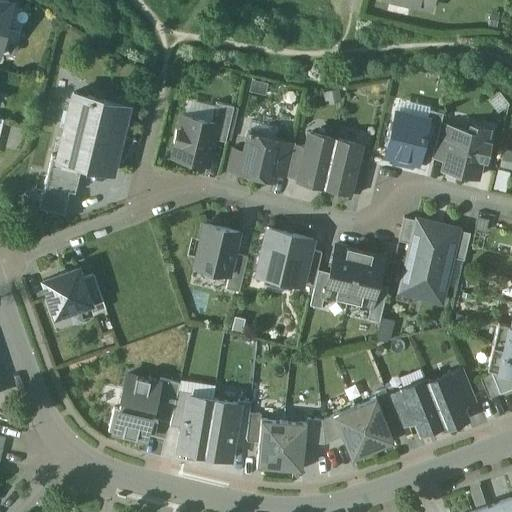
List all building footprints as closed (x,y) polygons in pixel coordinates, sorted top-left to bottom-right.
[(0,0),(0,28),(5,29),(11,2),(0,0)] [(128,105),(73,92),(58,155),(57,158),(76,162),(112,171),(128,105)] [(234,106),(216,102),(212,120),(218,122),(214,138),(225,141),(234,106)] [(443,112),(429,109),(427,118),(428,119),(422,144),(434,147),(440,123),(443,112)] [(427,118),(397,111),(394,121),(389,124),(387,135),(390,139),(386,155),(417,162),(422,144),(428,119),(427,118)] [(212,120),(183,114),(180,129),(177,128),(173,142),(176,142),(173,157),(207,165),(214,138),(218,122),(212,120)] [(452,126),(440,123),(434,147),(432,157),(444,160),(452,126)] [(489,129),(470,124),(469,130),(452,126),(444,160),(442,168),(478,177),(489,129)] [(283,140),(248,131),(244,150),(238,173),(273,181),(275,173),(283,140)] [(335,138),(310,132),(306,146),(299,178),(299,179),(324,185),(335,138)] [(360,144),(335,138),(324,185),(349,191),(349,189),(356,158),(360,144)] [(295,142),(283,140),(275,173),(287,176),(287,175),(295,144),(295,142)] [(306,146),(295,144),(287,175),(299,178),(306,146)] [(244,150),(232,147),(227,170),(238,173),(244,150)] [(58,155),(52,154),(39,207),(64,213),(76,162),(57,158),(58,155)] [(368,161),(356,158),(349,189),(361,192),(368,161)] [(459,229),(404,216),(398,240),(409,243),(398,292),(442,301),(452,256),(458,231),(459,229)] [(239,231),(204,222),(194,265),(229,273),(234,252),(239,231)] [(313,238),(267,227),(256,273),(302,284),(310,249),(313,238)] [(458,231),(452,256),(465,259),(471,234),(458,231)] [(359,249),(336,244),(329,272),(324,293),(347,299),(359,249)] [(322,252),(310,249),(302,284),(314,287),(318,269),(322,252)] [(383,255),(359,249),(347,299),(371,305),(376,283),(383,255)] [(248,255),(234,252),(229,273),(226,287),(239,290),(248,255)] [(79,268),(44,280),(56,315),(91,303),(83,279),(79,268)] [(329,272),(318,269),(314,287),(310,304),(321,307),(324,293),(329,272)] [(95,275),(83,279),(91,303),(94,312),(106,308),(95,275)] [(388,285),(376,283),(371,305),(368,318),(379,321),(388,285)] [(511,325),(510,325),(510,324),(498,321),(493,344),(511,348),(511,325)] [(511,348),(493,344),(487,367),(511,372),(511,348)] [(463,367),(449,373),(462,407),(477,401),(463,367)] [(511,372),(493,368),(492,373),(500,394),(511,388),(511,372)] [(159,381),(127,373),(118,407),(114,406),(108,429),(145,438),(154,401),(159,381)] [(449,373),(426,382),(443,423),(445,427),(467,417),(462,407),(449,373)] [(500,394),(492,373),(481,378),(489,398),(500,394)] [(179,382),(160,377),(159,381),(154,401),(174,405),(177,388),(179,382)] [(425,379),(402,388),(416,421),(420,432),(443,423),(426,382),(425,379)] [(191,390),(177,388),(174,405),(169,424),(183,426),(188,394),(191,390)] [(376,397),(385,418),(396,414),(388,394),(386,388),(374,393),(376,397)] [(402,388),(388,394),(396,414),(401,427),(416,421),(402,388)] [(204,453),(213,398),(188,394),(183,426),(179,448),(204,453)] [(372,448),(393,440),(385,418),(376,397),(355,406),(372,448)] [(237,402),(213,398),(204,453),(229,457),(233,435),(239,402),(237,402)] [(233,435),(247,437),(249,412),(251,401),(238,399),(237,402),(239,402),(233,435)] [(351,456),(372,448),(355,406),(334,413),(343,436),(351,456)] [(249,412),(247,437),(247,440),(259,440),(261,417),(261,413),(249,412)] [(343,436),(334,413),(323,419),(324,443),(343,436)] [(284,419),(261,417),(259,440),(256,464),(279,466),(284,419)] [(323,419),(308,417),(307,421),(305,441),(324,443),(323,419)] [(307,421),(284,419),(279,466),(303,468),(305,441),(307,421)] [(511,511),(511,497),(492,504),(495,511),(511,511)]
